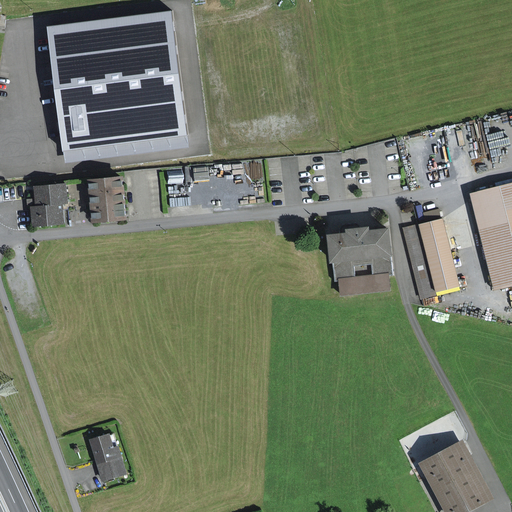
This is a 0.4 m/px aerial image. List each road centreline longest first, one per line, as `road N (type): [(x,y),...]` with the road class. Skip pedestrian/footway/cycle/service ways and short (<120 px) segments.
road 1 (track): [(511,510),(415,327),(392,201)]
road 2 (residential): [(77,511),(0,283)]
